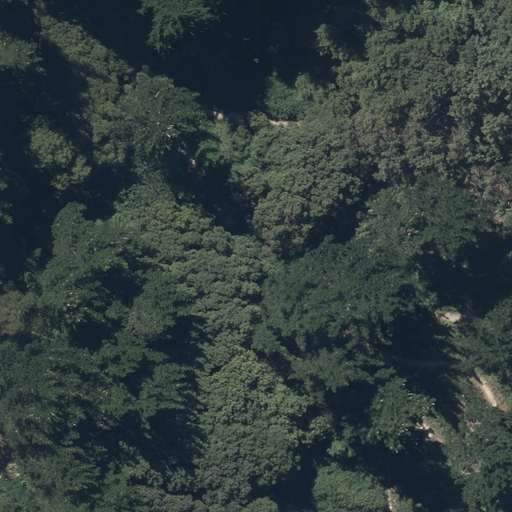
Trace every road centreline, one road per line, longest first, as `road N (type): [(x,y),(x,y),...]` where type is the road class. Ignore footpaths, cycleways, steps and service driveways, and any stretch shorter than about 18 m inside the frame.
road 1 (track): [(487,511),(446,450),(247,258),(192,99)]
road 2 (track): [(129,0),(152,51),(192,99),(294,117),(511,102)]
road 3 (track): [(0,422),(308,511)]
